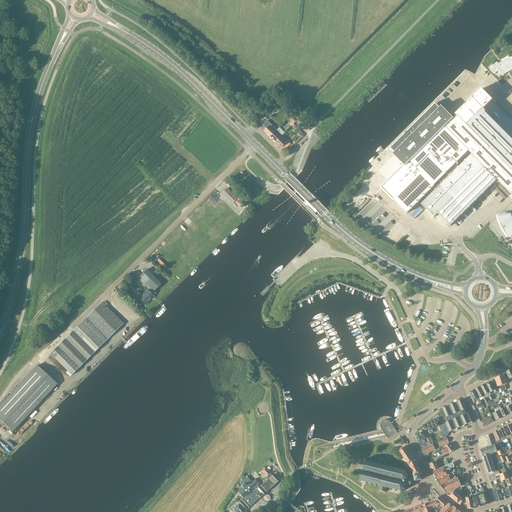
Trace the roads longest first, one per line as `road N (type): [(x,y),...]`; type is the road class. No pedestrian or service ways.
road 1 (secondary): [(0,330),(20,255),(32,115),(58,45)]
road 2 (unclassified): [(472,370),(448,357),(430,359),(396,291),(350,258),(309,253),(278,284)]
road 3 (primary): [(430,281),(355,241),(276,166)]
road 4 (primary): [(244,134),(174,66),(119,29)]
road 5 (tertiary): [(435,486),(408,431),(457,385)]
